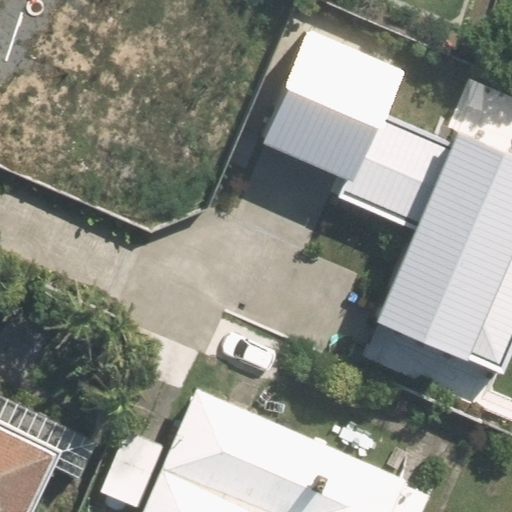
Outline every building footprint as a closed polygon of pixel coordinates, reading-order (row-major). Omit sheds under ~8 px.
[(0,0),(0,105),(81,140),(100,95),(201,137),(247,27),(182,0),(131,0),(123,21),(72,0),(0,0)] [(350,194),(294,322),(448,389),(494,282),(460,267),(496,185),(394,141),(368,202),(350,194)] [(294,341),(229,313),(210,357),(275,385),(294,341)] [(171,454),(126,434),(101,492),(146,511),(145,511),(412,511),(424,486),(199,389),(171,454)] [(0,511),(33,511),(61,452),(0,423),(0,511)]
